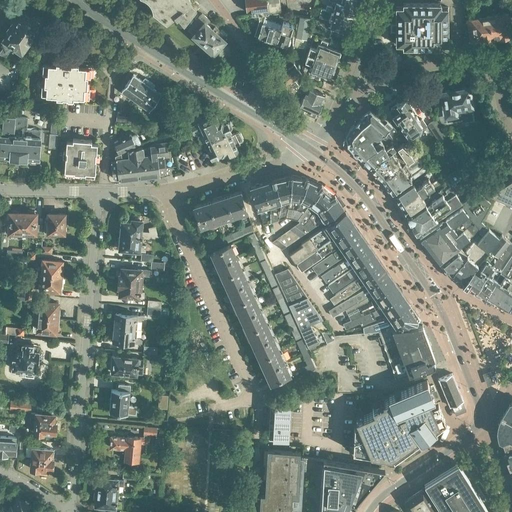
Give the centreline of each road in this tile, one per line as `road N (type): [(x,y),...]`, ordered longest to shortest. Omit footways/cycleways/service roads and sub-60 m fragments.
road 1 (secondary): [(311,148),(372,207),(440,309),(480,416),(474,431),(369,511)]
road 2 (residential): [(97,197),(71,511)]
road 3 (secondary): [(74,0),(311,148)]
road 4 (residential): [(253,398),(168,195)]
road 5 (residential): [(340,99),(407,68),(493,60)]
road 6 (residential): [(311,148),(168,195)]
